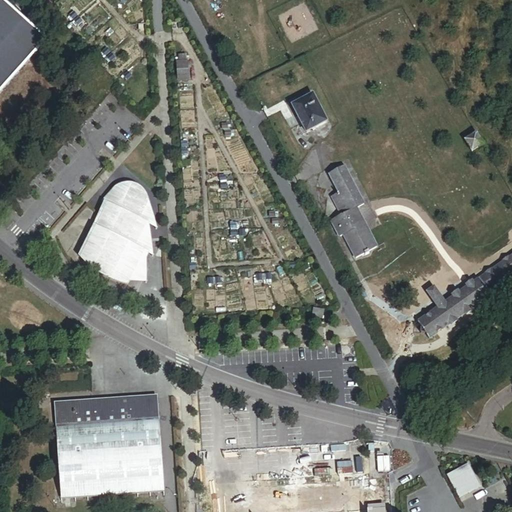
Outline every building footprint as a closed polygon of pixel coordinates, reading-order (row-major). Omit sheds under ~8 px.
[(2,3),(0,0),(0,93),(46,42),(2,3)] [(189,80),(187,61),(175,62),(177,82),(189,80)] [(325,123),(311,96),(291,107),(305,133),(325,123)] [(482,146),(476,134),(464,141),(470,152),(482,146)] [(363,205),(344,167),(327,176),(337,195),(347,213),(357,209),(363,205)] [(129,282),(149,239),(146,200),(145,196),(144,193),(141,190),(139,188),(136,186),(134,186),(132,185),(129,185),(125,185),(122,186),(119,188),(116,190),(114,192),(83,259),(129,282)] [(462,193),(439,201),(443,213),(466,205),(462,193)] [(347,213),(337,195),(332,198),(342,216),(347,213)] [(377,247),(357,209),(347,213),(342,216),(331,222),(340,237),(343,235),(356,259),(377,247)] [(511,256),(445,303),(437,309),(416,323),(428,339),(490,296),(487,293),(511,275),(511,256)] [(427,293),(437,309),(445,303),(434,288),(427,293)] [(321,320),(323,311),(312,310),(311,318),(321,320)] [(157,399),(55,407),(61,490),(65,490),(65,496),(159,490),(159,484),(163,483),(157,399)] [(446,475),(458,499),(479,489),(468,465),(446,475)]
